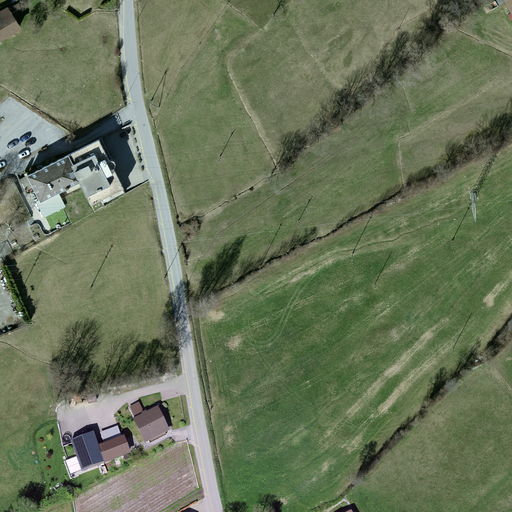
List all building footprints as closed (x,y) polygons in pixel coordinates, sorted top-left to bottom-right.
[(511,0),(506,0),(503,2),(511,19),(511,0)] [(8,9),(0,13),(0,34),(2,38),(19,29),(8,9)] [(94,141),(21,174),(33,199),(72,181),(84,207),(117,192),(94,141)] [(133,414),(145,409),(141,400),(129,405),(133,414)] [(157,408),(134,419),(145,445),(169,435),(157,408)] [(104,437),(122,432),(120,425),(101,430),(104,437)] [(103,463),(94,436),(73,443),(82,470),(103,463)] [(124,438),(101,446),(107,465),(131,457),(124,438)]
